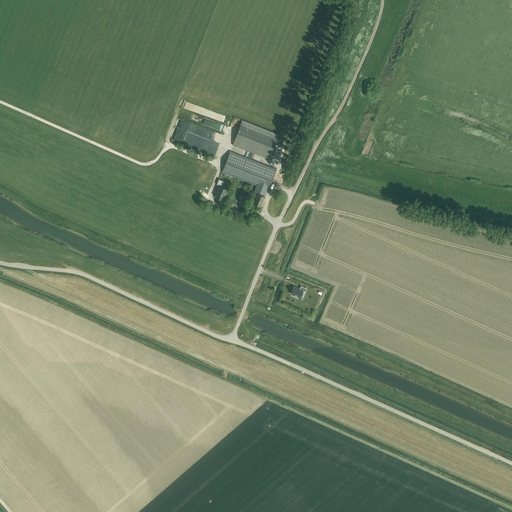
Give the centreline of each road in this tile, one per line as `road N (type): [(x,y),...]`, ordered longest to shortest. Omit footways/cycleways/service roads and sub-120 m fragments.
road 1 (unclassified): [(511,462),(84,274),(0,263)]
road 2 (track): [(308,160),(348,92),(382,0)]
road 3 (track): [(365,0),(308,160)]
